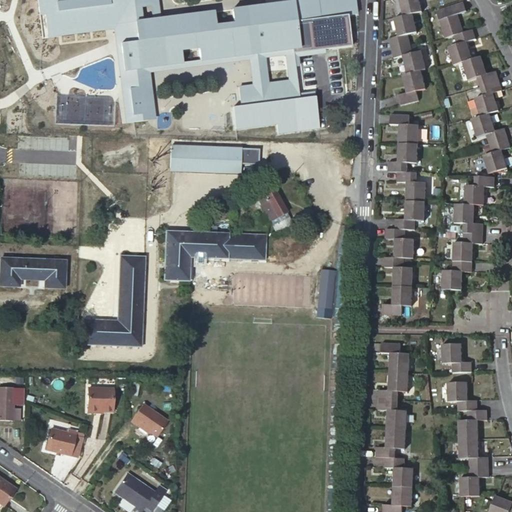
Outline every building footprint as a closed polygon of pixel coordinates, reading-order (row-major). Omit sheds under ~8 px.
[(264,0),(265,4),(232,9),(234,22),(217,25),(215,11),(162,18),(159,0),(37,0),(40,16),(44,16),(47,39),(115,30),(127,121),(133,120),(157,117),(151,73),(250,60),(254,87),(240,88),(243,107),(235,108),(238,130),(277,124),(279,134),(318,129),(313,98),(300,100),(294,54),(351,46),(347,17),(359,15),(356,0),(264,0)] [(425,14),(420,0),(399,0),(405,19),(415,17),(425,14)] [(445,36),(453,34),(462,31),(457,13),(465,10),(462,2),(436,10),(445,36)] [(415,17),(405,19),(396,22),(401,40),(391,42),(394,51),(412,46),(410,37),(419,35),(415,17)] [(462,31),(453,34),(456,42),(448,45),(453,61),(463,58),(470,55),(465,39),(474,36),(472,28),(462,31)] [(414,55),(412,46),(394,51),(396,59),(406,57),(410,76),(420,73),(429,70),(424,52),(414,55)] [(480,52),(470,55),(463,58),(469,76),(479,72),(481,81),(498,75),(495,67),(486,70),(480,52)] [(425,89),(420,73),(410,76),(401,78),(406,95),(397,97),(399,105),(417,100),(415,92),(425,89)] [(498,75),(481,81),(484,90),(475,93),(480,109),(490,106),(498,103),(493,87),(501,84),(498,75)] [(496,124),(490,106),(480,109),(472,112),(479,130),(487,127),(490,136),(508,130),(504,121),(496,124)] [(401,120),(401,139),(420,139),(421,121),(411,121),(411,111),(394,111),(393,120),(401,120)] [(511,138),(508,130),(490,136),(493,145),(485,148),(491,164),(508,158),(502,141),(511,138)] [(420,139),(401,139),(400,157),(392,157),(391,166),(400,166),(409,167),(410,158),(419,158),(420,139)] [(170,145),(169,171),(240,175),(241,164),(259,165),(259,149),(170,145)] [(419,167),(409,167),(400,166),(399,176),(409,176),(408,194),(426,194),(426,177),(418,176),(419,167)] [(494,170),(476,170),(476,179),(466,179),(466,198),(475,198),(485,198),(485,179),(494,178),(494,170)] [(269,219),(273,216),(284,211),(286,209),(275,190),(265,196),(267,199),(261,203),(269,219)] [(426,194),(408,194),(407,213),(398,213),(398,222),(407,222),(417,222),(417,213),(425,214),(426,194)] [(475,216),(475,198),(466,198),(456,198),(456,216),(465,216),(465,226),(485,226),(485,216),(475,216)] [(286,215),(284,211),(273,216),(280,228),(292,222),(288,214),(286,215)] [(407,232),(407,222),(398,222),(389,221),(389,231),(398,231),(397,250),(406,250),(416,251),(416,232),(407,232)] [(485,226),(465,226),(465,235),(455,235),(454,252),(474,253),(474,235),(484,235),(485,226)] [(230,233),(166,232),(164,280),(182,281),(190,281),(191,257),(266,260),(267,234),(230,233)] [(406,250),(397,250),(388,250),(388,258),(397,258),(396,277),(415,277),(416,259),(406,258),(406,250)] [(473,262),(474,253),(454,252),(454,262),(445,262),(445,279),(463,280),(463,262),(473,262)] [(145,256),(120,255),(117,320),(83,319),(82,344),(141,347),(145,256)] [(67,260),(2,258),(1,286),(22,287),(22,278),(46,279),(46,288),(66,289),(67,260)] [(339,269),(324,268),(323,316),(338,317),(339,269)] [(415,296),(415,277),(396,277),(395,296),(386,296),(386,304),(405,305),(405,296),(415,296)] [(391,352),(390,371),(410,371),(411,353),(401,353),(401,344),(383,343),(382,352),(391,352)] [(469,349),(451,348),(451,366),(460,367),(460,376),(480,376),(480,367),(469,367),(469,349)] [(410,371),(390,371),(390,388),(381,388),(380,398),(399,398),(399,389),(409,389),(410,371)] [(467,412),(477,412),(485,412),(486,404),(475,404),(475,386),(456,386),(456,404),(467,404),(467,412)] [(15,388),(0,387),(0,420),(14,420),(15,388)] [(113,411),(113,389),(88,388),(88,411),(113,411)] [(399,407),(399,398),(380,398),(380,406),(389,407),(389,424),(408,424),(408,408),(399,407)] [(169,421),(144,404),(132,421),(139,425),(140,424),(158,436),(169,421)] [(485,412),(477,412),(477,421),(467,421),(468,439),(486,439),(486,421),(496,421),(496,412),(485,412)] [(408,424),(389,424),(388,443),(379,442),(378,451),(387,452),(397,452),(397,443),(407,443),(408,424)] [(52,427),(49,448),(81,453),(84,433),(77,432),(78,428),(70,427),(69,430),(52,427)] [(487,459),(486,439),(468,439),(468,459),(478,459),(478,468),(496,468),(496,458),(487,459)] [(406,452),(397,452),(387,452),(386,462),(397,463),(396,480),(414,481),(415,464),(406,463),(406,452)] [(497,478),(496,468),(478,468),(477,478),(468,478),(468,497),(486,496),(487,478),(497,478)] [(155,491),(129,471),(115,489),(136,505),(134,508),(139,511),(140,511),(146,505),(153,510),(166,493),(158,487),(155,491)] [(0,476),(0,502),(5,505),(17,488),(0,476)] [(413,499),(414,481),(396,480),(395,498),(385,497),(384,507),(404,508),(404,498),(413,499)] [(160,484),(158,487),(166,493),(168,490),(160,484)] [(511,511),(511,500),(503,497),(497,511),(498,511),(511,511)]
